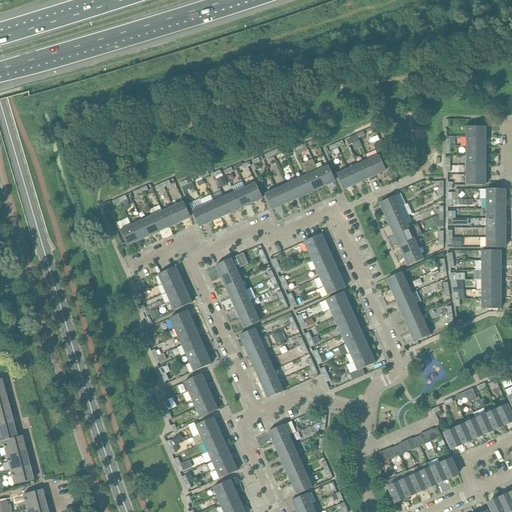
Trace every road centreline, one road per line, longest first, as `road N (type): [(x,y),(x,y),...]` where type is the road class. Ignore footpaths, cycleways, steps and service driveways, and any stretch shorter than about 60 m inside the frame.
road 1 (secondary): [(126,511),(0,108)]
road 2 (residential): [(363,412),(375,385),(399,370),(334,211),(286,234),(259,228),(192,261)]
road 3 (motorway): [(0,70),(224,0)]
road 4 (residential): [(253,412),(192,261)]
road 5 (motorway): [(124,0),(0,37)]
road 6 (residential): [(275,511),(234,419),(253,412)]
